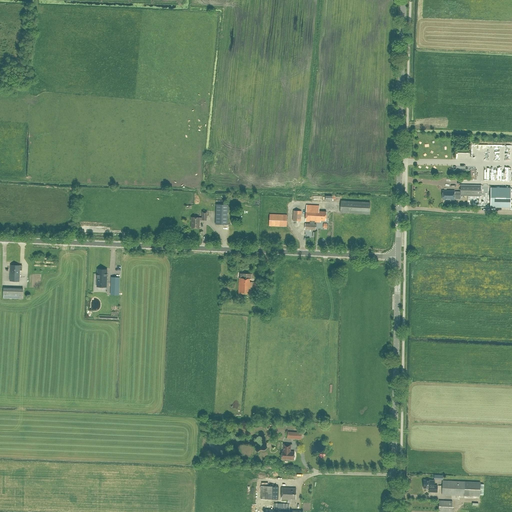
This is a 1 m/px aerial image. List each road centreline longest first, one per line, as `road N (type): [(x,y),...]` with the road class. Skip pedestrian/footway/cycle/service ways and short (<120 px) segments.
road 1 (tertiary): [(397,257),(0,240)]
road 2 (secondary): [(397,257),(403,0)]
road 3 (secondary): [(393,511),(397,257)]
